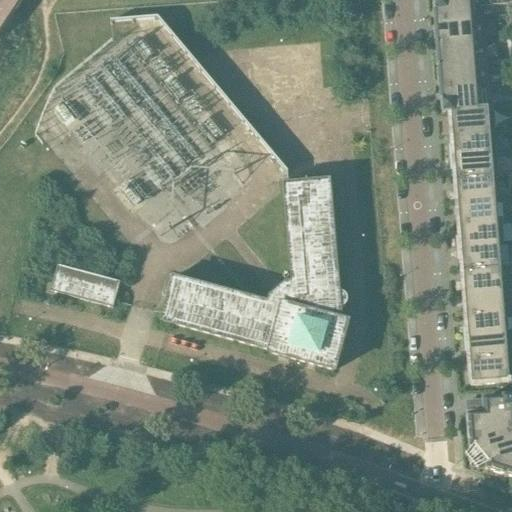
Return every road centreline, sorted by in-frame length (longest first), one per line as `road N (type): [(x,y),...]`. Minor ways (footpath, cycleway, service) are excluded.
road 1 (residential): [(420,492),(437,434),(402,0)]
road 2 (residential): [(420,492),(116,395)]
